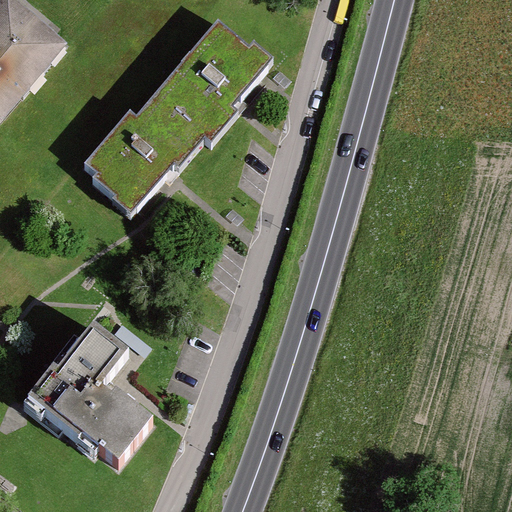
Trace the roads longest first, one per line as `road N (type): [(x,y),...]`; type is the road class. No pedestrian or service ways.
road 1 (residential): [(330,0),(261,237),(166,511)]
road 2 (primary): [(396,0),(330,259),(245,511)]
